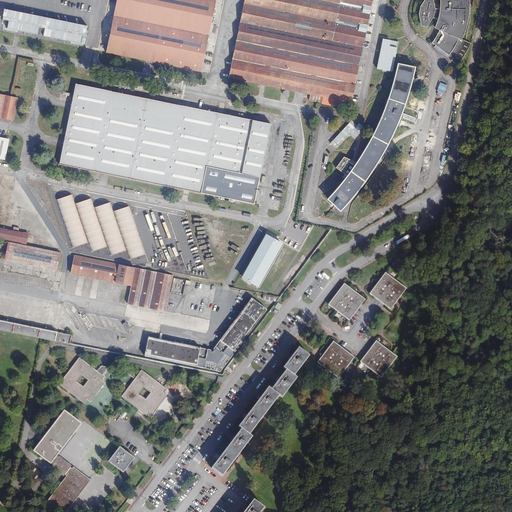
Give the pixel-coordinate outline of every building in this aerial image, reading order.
[(215,0),(117,0),(106,52),(201,72),(215,0)] [(352,102),(372,0),(244,0),(229,77),(310,94),(309,100),(341,107),(342,101),(352,102)] [(444,0),(441,0),(441,6),(440,10),(434,9),(432,0),(425,0),(421,6),(419,14),(421,25),(426,26),(433,17),(438,18),(437,24),(435,27),(440,29),(438,33),(436,37),(432,42),(435,45),(434,47),(457,65),(464,56),(467,52),(469,48),(471,43),(461,39),(462,36),(464,29),(466,24),(467,18),(468,10),(469,4),(468,0),(444,0)] [(84,44),(87,25),(1,10),(0,15),(0,20),(5,21),(3,30),(84,44)] [(392,72),(398,42),(383,39),(377,69),(392,72)] [(410,86),(414,67),(398,64),(394,80),(384,110),(374,132),(371,138),(360,156),(354,166),(349,163),(350,159),(344,157),(336,168),(344,173),(347,175),(344,180),(337,188),(328,199),(340,210),(350,199),(361,185),(374,167),(385,149),(387,144),(392,134),(402,111),(405,102),(410,86)] [(254,204),(271,124),(76,84),(59,164),(254,204)] [(0,117),(13,120),(17,98),(0,94),(0,117)] [(0,158),(5,159),(9,139),(0,137),(0,158)] [(186,271),(202,267),(188,218),(170,223),(167,214),(151,219),(148,210),(131,215),(129,206),(112,211),(110,202),(93,207),(91,198),(74,203),(72,194),(56,199),(69,244),(66,244),(68,250),(87,244),(90,252),(107,247),(109,256),(126,251),(129,259),(145,255),(148,263),(164,258),(167,267),(183,262),(186,271)] [(0,238),(26,243),(28,234),(0,227),(0,238)] [(278,243),(263,235),(239,279),(254,287),(278,243)] [(9,242),(5,259),(57,270),(60,252),(9,242)] [(135,267),(74,255),(71,273),(131,285),(127,303),(165,311),(173,276),(173,275),(157,272),(135,267)] [(384,274),(369,294),(380,302),(389,309),(404,288),(384,274)] [(365,299),(344,283),(328,305),(349,321),(365,299)] [(220,372),(267,310),(252,299),(212,351),(148,338),(144,356),(220,372)] [(71,345),(73,334),(0,320),(0,330),(42,339),(71,345)] [(355,357),(333,341),(332,342),(326,350),(317,362),(317,363),(337,377),(338,378),(355,357)] [(360,362),(380,377),(381,378),(397,357),(376,341),(375,342),(366,353),(363,358),(360,362)] [(249,435),(279,396),(282,398),(297,378),(294,376),(309,356),(298,348),(283,368),(286,370),(271,389),(268,387),(238,427),(241,429),(211,468),(222,477),(252,437),(249,435)] [(101,380),(104,377),(79,358),(59,384),(84,403),(87,399),(90,402),(105,383),(101,380)] [(164,393),(167,389),(142,370),(122,397),(147,415),(149,412),(153,414),(167,395),(164,393)] [(65,475),(67,476),(46,502),(58,511),(66,511),(90,480),(73,467),(72,469),(70,468),(72,466),(59,456),(58,458),(56,457),(82,423),(64,410),(34,451),(52,465),(51,467),(63,476),(65,475)] [(134,458),(120,447),(109,461),(123,473),(134,458)] [(243,511),(261,511),(264,508),(253,500),(243,511)]
